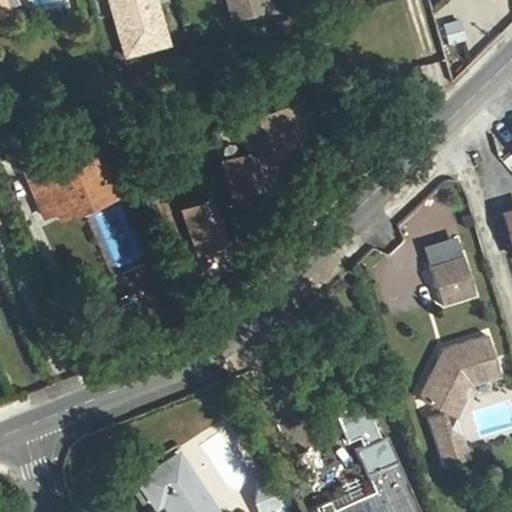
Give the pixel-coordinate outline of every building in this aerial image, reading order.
[(107,0),(124,56),(167,44),(154,0),(107,0)] [(263,0),(226,0),(232,17),(266,8),(263,0)] [(457,18),(440,23),(446,43),(463,38),(457,18)] [(289,19),(273,23),(277,37),(293,32),(289,19)] [(246,153),(220,160),(228,191),(273,179),(265,148),(287,142),(286,138),(301,134),(294,107),(238,122),(246,153)] [(12,131),(7,134),(15,152),(16,154),(21,151),(12,131)] [(7,134),(0,136),(0,158),(15,152),(7,134)] [(16,154),(41,210),(53,205),(111,181),(94,142),(54,159),(49,148),(39,153),(35,145),(21,151),(16,154)] [(116,191),(111,181),(53,205),(58,214),(116,191)] [(208,203),(181,211),(194,255),(221,246),(208,203)] [(511,209),(501,213),(511,250),(511,209)] [(468,262),(434,271),(444,310),(478,302),(468,262)] [(488,343),(441,354),(417,397),(419,406),(453,424),(462,405),(459,395),(498,385),(488,343)] [(360,446),(351,449),(370,492),(332,508),(328,499),(312,507),(313,511),(418,511),(386,435),(380,437),(364,400),(331,414),(343,442),(356,436),(360,446)] [(212,511),(177,456),(136,482),(153,509),(163,503),(168,511),(212,511)] [(282,511),(268,475),(257,480),(252,502),(255,511),(282,511)] [(336,505),(366,489),(359,475),(329,491),(336,505)]
